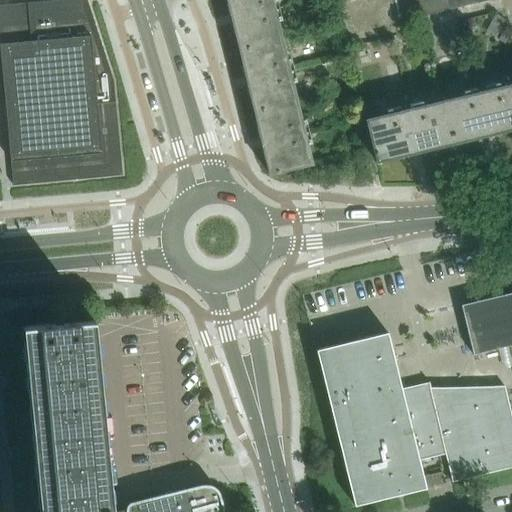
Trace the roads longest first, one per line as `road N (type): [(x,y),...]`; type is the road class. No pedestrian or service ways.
road 1 (tertiary): [(222,196),(157,0)]
road 2 (tertiary): [(136,7),(190,205)]
road 3 (tertiary): [(0,272),(137,256),(181,261)]
road 4 (tertiary): [(177,223),(0,243)]
road 5 (tertiary): [(406,221),(253,217)]
road 6 (tertiary): [(257,254),(406,221)]
road 7 (tertiary): [(259,411),(244,271)]
road 8 (tertiary): [(209,280),(259,411)]
